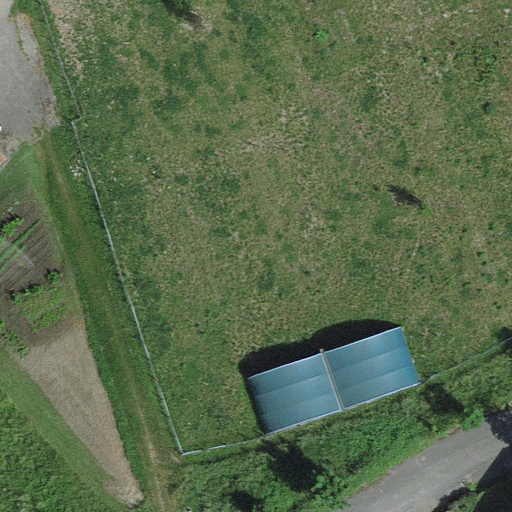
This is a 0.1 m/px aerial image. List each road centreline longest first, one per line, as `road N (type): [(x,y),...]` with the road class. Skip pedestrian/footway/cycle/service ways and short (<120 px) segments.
road 1 (track): [(167,511),(61,188),(38,142)]
road 2 (residential): [(375,511),(511,430)]
